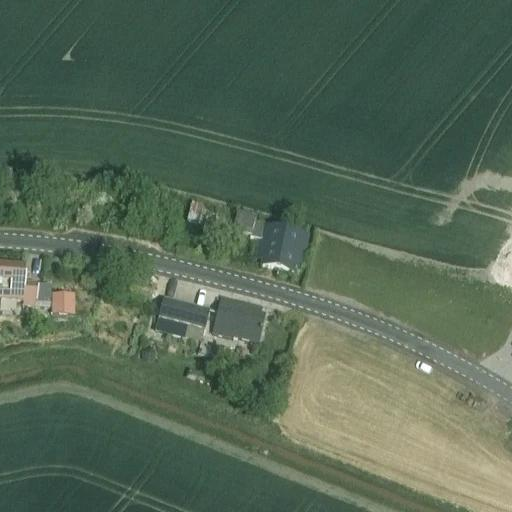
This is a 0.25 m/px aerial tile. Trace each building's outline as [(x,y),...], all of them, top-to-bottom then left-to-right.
[(192,206),(187,224),(197,227),(202,209),(192,206)] [(236,218),(232,235),(249,240),(249,241),(259,244),(256,260),(263,262),(262,269),(292,275),(294,268),(301,270),(307,239),(263,230),(264,227),(254,225),(255,219),(236,215),(236,218)] [(0,316),(15,318),(16,305),(24,306),(23,311),(34,312),(49,313),(51,288),(36,287),(25,286),(26,269),(0,266),(0,316)] [(74,291),(51,291),(51,320),(74,320),(74,291)] [(164,301),(155,335),(184,342),(188,329),(204,333),(209,313),(164,301)] [(260,347),(266,319),(261,318),(263,312),(223,303),(214,337),(260,347)] [(204,341),(203,354),(215,356),(216,342),(204,341)] [(153,350),(142,355),(147,367),(154,364),(156,357),(153,350)]
